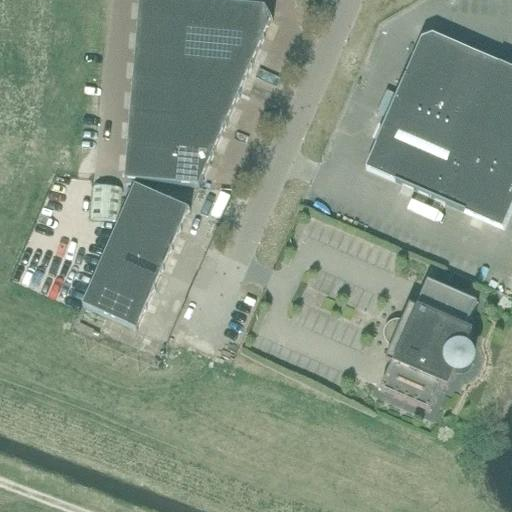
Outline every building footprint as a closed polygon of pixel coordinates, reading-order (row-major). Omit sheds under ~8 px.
[(140,0),(138,29),(186,33),(188,3),(148,0),(140,0)] [(186,33),(265,40),(272,22),(265,10),(188,3),(186,33)] [(183,63),(186,33),(138,29),(136,59),(183,63)] [(183,63),(252,69),(265,40),(186,33),(183,63)] [(511,71),(499,66),(433,37),(422,41),(406,78),(376,146),(377,146),(366,171),(396,183),(395,184),(503,230),(511,209),(511,71)] [(181,93),(183,63),(136,59),(134,80),(133,89),(181,93)] [(181,93),(239,98),(252,69),(183,63),(181,93)] [(178,123),(181,93),(133,89),(131,119),(178,123)] [(178,123),(227,127),(239,98),(181,93),(178,123)] [(176,153),(178,123),(131,119),(128,149),(176,153)] [(227,127),(178,123),(176,153),(214,156),(227,127)] [(176,153),(128,149),(126,183),(173,187),(176,153)] [(214,156),(176,153),(173,187),(200,189),(214,156)] [(181,233),(190,212),(135,189),(127,209),(181,233)] [(393,224),(404,228),(413,204),(402,200),(393,224)] [(172,252),(181,233),(127,209),(118,229),(172,252)] [(164,272),(172,252),(118,229),(109,249),(164,272)] [(155,292),(164,272),(109,249),(101,268),(155,292)] [(146,312),(155,292),(101,268),(92,288),(146,312)] [(466,332),(477,306),(428,284),(416,310),(410,307),(403,323),(401,322),(398,322),(396,322),(394,322),(391,323),(389,324),(388,326),(386,328),(385,330),(384,332),(384,335),(384,337),(384,340),(385,342),(386,344),(388,346),(390,347),(392,348),(385,364),(392,366),(380,393),(430,414),(442,388),(448,391),(455,374),(457,374),(459,375),(461,375),(463,375),(465,374),(467,373),(469,372),(470,370),(471,369),(472,367),(472,365),(472,363),(472,361),(472,359),(471,357),(470,355),(468,354),(467,353),(465,352),(473,335),(466,332)] [(138,332),(146,312),(92,288),(83,308),(138,332)] [(214,340),(211,351),(235,356),(237,346),(214,340)]
